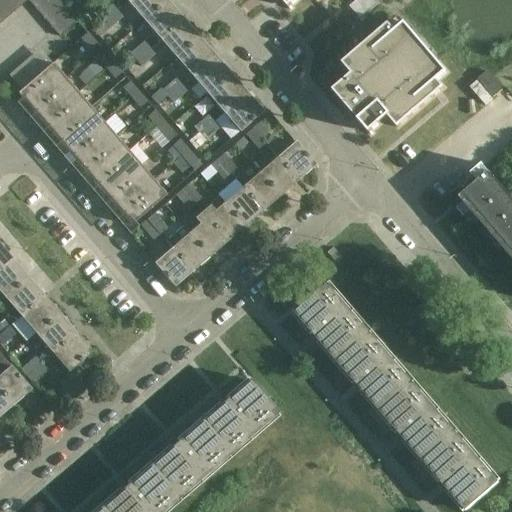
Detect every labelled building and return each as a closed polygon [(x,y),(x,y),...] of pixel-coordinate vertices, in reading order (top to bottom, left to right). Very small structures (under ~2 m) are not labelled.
[(10,0),(0,0),(0,5),(10,18),(19,10),(10,0)] [(28,0),(10,0),(19,10),(28,2),(28,0)] [(49,0),(28,0),(28,2),(36,11),(49,0)] [(62,5),(58,0),(49,0),(36,11),(44,20),(62,5)] [(167,1),(165,0),(129,0),(127,3),(143,22),(167,1)] [(281,0),(290,9),(299,0),(314,0),(318,3),(321,0),(281,0)] [(360,0),(358,0),(350,7),(360,19),(370,11),(360,0)] [(167,1),(143,22),(159,40),(183,20),(167,1)] [(103,23),(117,11),(111,4),(97,16),(103,23)] [(0,5),(0,24),(1,26),(10,18),(0,5)] [(52,29),(70,14),(62,5),(44,20),(52,29)] [(108,29),(123,17),(117,11),(103,23),(108,29)] [(78,23),(70,14),(52,29),(60,39),(78,23)] [(199,38),(183,20),(159,40),(175,59),(199,38)] [(334,92),(356,117),(370,134),(389,118),(398,129),(444,89),(438,82),(448,74),(433,57),(423,65),(410,50),(420,41),(406,25),(397,33),(390,25),(344,65),(353,76),(334,92)] [(96,43),(90,35),(88,33),(81,40),(89,49),(96,43)] [(199,38),(175,59),(191,77),(214,56),(199,38)] [(135,60),(150,48),(145,42),(130,54),(135,60)] [(142,68),(156,55),(150,48),(135,60),(142,68)] [(12,75),(24,89),(54,62),(41,49),(12,75)] [(99,61),(107,70),(114,64),(106,54),(99,61)] [(231,75),(214,56),(191,77),(207,96),(231,75)] [(106,70),(98,61),(79,78),(86,87),(106,70)] [(122,73),(114,64),(107,70),(115,79),(122,73)] [(19,95),(31,110),(66,80),(53,65),(19,95)] [(247,94),(231,75),(207,96),(223,114),(247,94)] [(167,98),(182,85),(177,79),(162,91),(167,98)] [(31,110),(44,124),(79,94),(66,80),(31,110)] [(140,93),(132,84),(124,90),(132,99),(140,93)] [(182,85),(167,98),(173,105),(188,92),(182,85)] [(148,102),(140,93),(132,99),(140,109),(148,102)] [(79,94),(44,124),(57,139),(91,109),(79,94)] [(264,113),(247,94),(223,114),(240,134),(264,113)] [(173,105),(167,98),(160,104),(166,111),(173,105)] [(57,139),(69,153),(104,124),(91,109),(57,139)] [(149,120),(157,129),(165,122),(157,113),(149,120)] [(199,135),(214,122),(209,116),(194,128),(199,135)] [(173,131),(165,122),(157,129),(165,138),(173,131)] [(205,142),(220,129),(214,122),(199,135),(205,142)] [(104,124),(69,153),(82,168),(117,138),(104,124)] [(272,139),(260,125),(253,130),(266,145),(272,139)] [(253,130),(247,136),(259,150),(266,145),(253,130)] [(82,168),(95,183),(130,153),(117,138),(82,168)] [(175,149),(183,158),(190,152),(182,143),(175,149)] [(277,159),(297,183),(316,166),(296,143),(277,159)] [(198,161),(190,152),(183,158),(175,165),(183,174),(198,161)] [(130,153),(95,183),(108,197),(142,168),(130,153)] [(237,169),(225,155),(218,161),(230,175),(237,169)] [(280,198),(297,183),(277,159),(260,175),(280,198)] [(218,161),(212,167),(224,180),(230,175),(218,161)] [(108,197),(120,212),(155,182),(142,168),(108,197)] [(511,207),(511,208),(489,181),(489,180),(487,178),(490,176),(491,177),(492,177),(490,174),(460,199),(463,202),(464,201),(462,199),(465,197),(511,251),(511,207)] [(242,190),(262,213),(280,198),(260,175),(242,190)] [(216,197),(224,206),(245,228),(262,213),(242,190),(234,181),(216,197)] [(155,182),(120,212),(133,227),(168,197),(155,182)] [(190,186),(184,190),(183,191),(195,206),(202,200),(190,186)] [(183,191),(177,197),(189,211),(195,206),(183,191)] [(39,225),(57,212),(42,193),(25,206),(39,225)] [(206,205),(200,210),(208,220),(214,214),(206,205)] [(229,243),(245,228),(224,206),(214,214),(208,220),(229,243)] [(229,243),(208,220),(200,210),(193,216),(201,225),(190,236),(210,259),(229,243)] [(167,230),(155,216),(148,222),(160,236),(167,230)] [(65,222),(46,238),(54,247),(73,231),(65,222)] [(148,222),(142,227),(154,241),(160,236),(148,222)] [(193,273),(210,259),(190,236),(180,225),(163,240),(172,251),(193,273)] [(0,244),(0,271),(12,261),(6,254),(3,246),(0,244)] [(175,289),(193,273),(172,251),(155,266),(175,289)] [(0,295),(4,300),(29,280),(27,279),(25,270),(18,269),(12,261),(0,271),(0,295)] [(29,281),(29,280),(4,300),(20,319),(44,298),(39,292),(36,283),(29,281)] [(295,313),(338,362),(371,334),(328,284),(295,313)] [(57,307),(50,306),(44,298),(20,319),(36,338),(60,317),(59,316),(57,307)] [(61,318),(60,317),(36,338),(52,356),(76,335),(70,329),(67,320),(61,318)] [(0,324),(0,336),(9,329),(3,322),(0,324)] [(15,336),(9,329),(0,337),(0,344),(2,347),(15,336)] [(371,334),(338,362),(381,412),(414,384),(371,334)] [(76,335),(52,356),(69,375),(93,355),(91,353),(88,344),(82,343),(76,335)] [(21,371),(27,378),(40,366),(35,359),(21,371)] [(0,370),(3,374),(0,377),(0,392),(13,408),(31,392),(10,369),(2,360),(0,361),(0,370)] [(40,366),(27,378),(32,385),(46,372),(40,366)] [(200,425),(228,458),(278,415),(249,382),(200,425)] [(381,412),(424,462),(457,434),(414,384),(381,412)] [(0,419),(13,408),(0,392),(0,419)] [(150,468),(179,501),(228,458),(200,425),(150,468)] [(457,434),(424,462),(466,511),(500,484),(457,434)] [(150,468),(100,511),(101,511),(165,511),(179,501),(150,468)]
